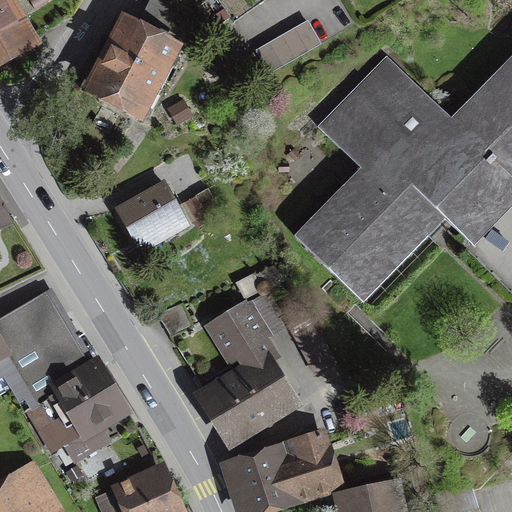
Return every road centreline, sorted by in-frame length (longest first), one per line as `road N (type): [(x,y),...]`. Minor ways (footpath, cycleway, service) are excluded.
road 1 (primary): [(0,145),(222,511)]
road 2 (residential): [(0,130),(49,84),(104,0)]
